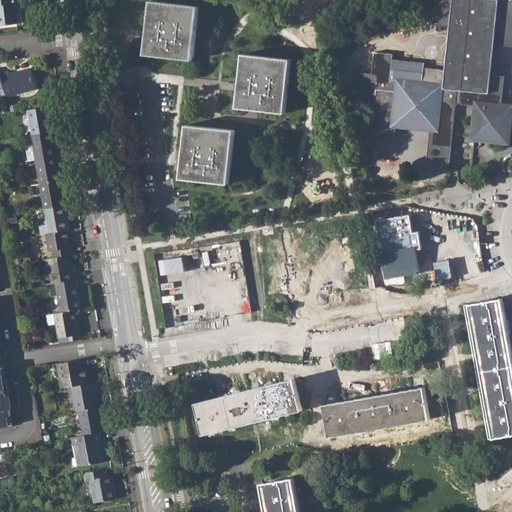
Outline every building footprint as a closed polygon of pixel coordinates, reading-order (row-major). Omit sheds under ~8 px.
[(0,0),(0,27),(16,26),(14,5),(21,5),(20,0),(0,0)] [(511,0),(433,0),(431,24),(449,25),(446,65),(393,59),(394,54),(375,52),(373,74),(358,73),(356,93),(377,95),(373,134),(396,136),(397,126),(431,129),(429,162),(450,164),(456,103),(478,105),(475,138),(507,140),(510,107),(502,106),(504,75),(496,74),(499,44),(511,44),(511,0)] [(144,54),(193,61),(199,7),(150,1),(144,54)] [(237,108),(285,113),(291,59),(243,54),(237,108)] [(0,73),(4,87),(6,97),(35,88),(29,66),(8,72),(7,70),(0,72),(0,73)] [(26,109),(31,135),(51,131),(47,104),(26,109)] [(180,179),(229,184),(235,130),(186,125),(180,179)] [(31,135),(35,159),(55,156),(51,131),(31,135)] [(35,159),(39,184),(59,180),(55,156),(35,159)] [(39,184),(43,208),(44,208),(63,205),(59,180),(39,184)] [(46,218),(48,233),(66,230),(67,229),(63,205),(44,208),(46,218)] [(381,252),(385,277),(419,273),(415,246),(412,247),(412,242),(420,241),(419,232),(410,233),(410,232),(412,232),(410,214),(404,215),(403,208),(376,212),(379,239),(384,238),(386,251),(381,252)] [(48,233),(46,218),(38,219),(40,234),(44,233),(48,233)] [(51,250),(52,257),(68,254),(72,254),(71,246),(69,246),(66,230),(48,233),(44,233),(47,251),(51,250)] [(45,259),(50,282),(54,282),(76,278),(74,269),(71,270),(68,254),(52,257),(45,259)] [(54,282),(59,311),(73,309),(79,308),(76,286),(77,286),(76,278),(54,282)] [(470,304),(494,437),(511,434),(511,353),(502,298),(470,304)] [(67,334),(68,340),(79,338),(77,325),(76,325),(73,309),(59,311),(53,313),(57,336),(67,334)] [(56,363),(61,387),(70,386),(87,383),(83,357),(56,363)] [(0,427),(12,426),(2,368),(6,367),(5,359),(0,360),(0,358),(0,427)] [(298,379),(197,399),(204,432),(304,412),(298,379)] [(70,386),(75,409),(96,405),(93,390),(95,390),(94,382),(87,383),(70,386)] [(325,402),(331,435),(432,419),(427,386),(325,402)] [(83,432),(84,435),(99,433),(102,432),(104,431),(99,405),(96,405),(75,409),(72,410),(76,433),(83,432)] [(70,447),(74,446),(78,445),(81,456),(76,457),(71,458),(73,468),(109,461),(106,444),(104,445),(102,445),(99,433),(84,435),(68,438),(70,447)] [(90,480),(94,503),(116,499),(112,476),(106,477),(105,470),(84,473),(85,481),(90,480)] [(261,484),(266,511),(300,511),(294,477),(261,484)]
